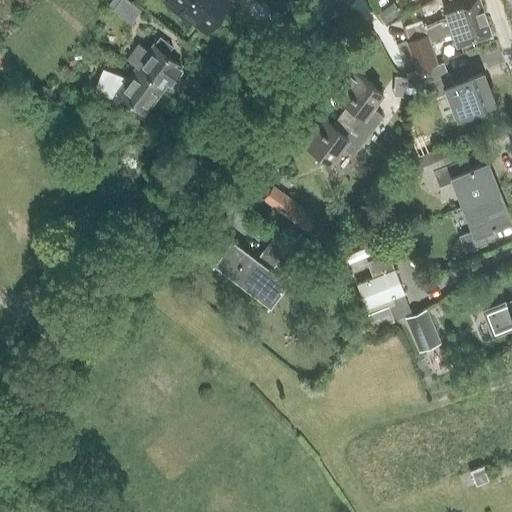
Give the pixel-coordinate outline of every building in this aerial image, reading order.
[(127,0),(119,0),(113,9),(131,23),(140,10),(127,0)] [(169,0),(167,4),(191,23),(194,20),(207,30),(229,1),(227,0),(169,0)] [(423,23),(426,33),(484,13),(479,0),(455,0),(443,4),(447,16),(423,23)] [(386,23),(399,14),(392,4),(379,13),(386,23)] [(491,34),(484,13),(426,33),(429,41),(452,33),(456,45),(491,34)] [(429,41),(426,33),(408,38),(418,68),(436,62),(429,41)] [(135,68),(162,88),(168,80),(170,82),(180,69),(178,68),(180,64),(170,56),(176,47),(163,37),(156,46),(154,44),(148,51),(138,43),(130,54),(140,61),(135,68)] [(340,114),(368,136),(383,116),(372,107),(383,92),(349,67),(331,91),(348,104),(340,114)] [(103,69),(95,90),(116,107),(123,97),(144,112),(162,88),(135,68),(127,78),(103,69)] [(406,74),(405,87),(417,83),(413,71),(406,74)] [(449,71),(423,81),(429,97),(447,90),(457,116),(493,102),(482,72),(453,83),(449,71)] [(405,78),(392,78),(391,97),(405,97),(405,95),(414,95),(414,88),(405,88),(405,78)] [(353,155),(368,136),(340,114),(332,124),(316,112),(297,136),(330,161),(342,146),(353,155)] [(449,150),(410,164),(415,176),(454,162),(449,150)] [(463,204),(498,191),(486,160),(459,171),(455,162),(433,171),(439,187),(454,181),(463,204)] [(303,208),(274,185),(264,197),(309,232),(313,226),(303,208)] [(509,220),(498,191),(463,204),(473,230),(459,235),(465,252),(487,243),(483,230),(509,220)] [(300,234),(291,246),(299,253),(301,254),(310,242),(300,234)] [(291,246),(281,238),(267,256),(286,270),(299,253),(291,246)] [(287,281),(231,240),(212,265),(268,307),(287,281)] [(370,263),(376,279),(360,285),(369,310),(408,296),(392,254),(370,263)] [(507,303),(488,310),(482,313),(491,335),(511,326),(511,298),(506,301),(507,303)] [(386,307),(367,315),(371,326),(390,318),(386,307)] [(443,345),(429,311),(408,319),(422,353),(443,345)] [(483,466),(470,471),(475,485),(488,480),(483,466)]
